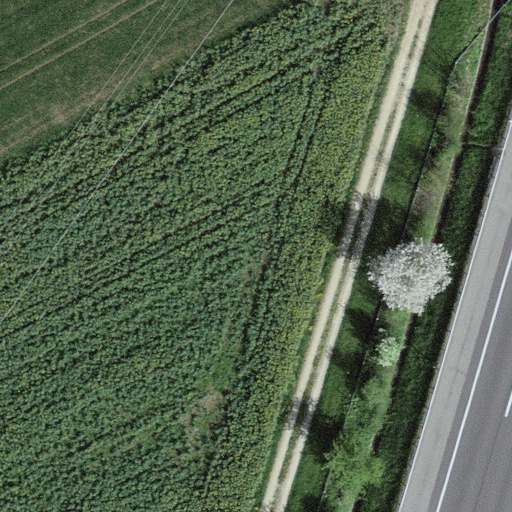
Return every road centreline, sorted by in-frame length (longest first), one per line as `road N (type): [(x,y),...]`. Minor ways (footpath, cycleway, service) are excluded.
road 1 (track): [(424,0),(270,511)]
road 2 (motorway): [(511,394),(477,511)]
